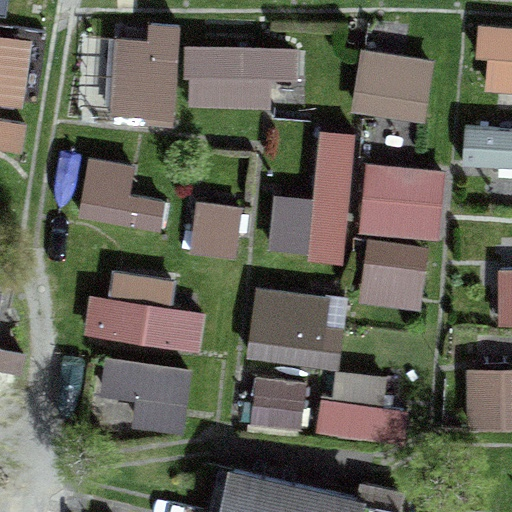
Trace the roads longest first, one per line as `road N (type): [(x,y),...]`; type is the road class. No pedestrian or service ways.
road 1 (track): [(2,486),(216,442),(391,469),(466,441),(511,442)]
road 2 (track): [(0,502),(72,0)]
road 3 (track): [(511,12),(70,8)]
